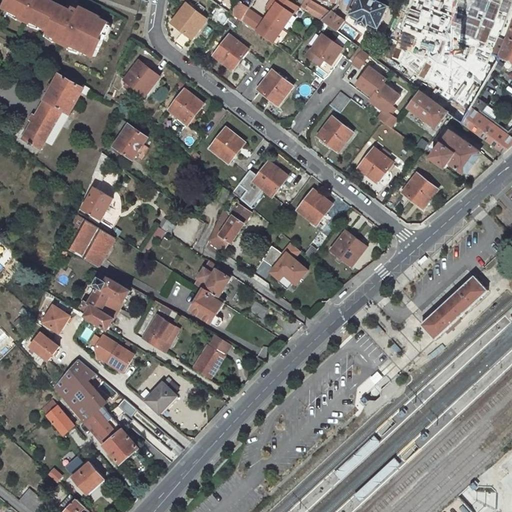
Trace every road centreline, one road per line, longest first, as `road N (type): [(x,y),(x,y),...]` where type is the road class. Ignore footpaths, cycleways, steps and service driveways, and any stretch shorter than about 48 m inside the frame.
road 1 (tertiary): [(418,245),(285,367),(152,511)]
road 2 (residential): [(156,0),(151,36),(418,245)]
road 3 (tertiary): [(511,162),(418,245)]
